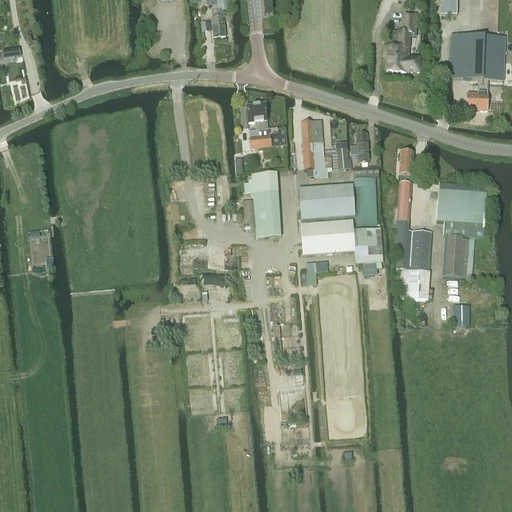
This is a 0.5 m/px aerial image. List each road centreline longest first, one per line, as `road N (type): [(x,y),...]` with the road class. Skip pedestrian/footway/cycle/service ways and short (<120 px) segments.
road 1 (tertiary): [(0,134),(118,85),(183,76),(258,79)]
road 2 (tertiary): [(258,79),(453,140),(511,150)]
